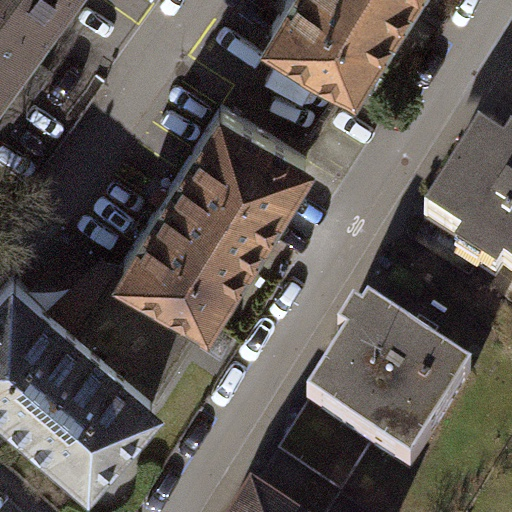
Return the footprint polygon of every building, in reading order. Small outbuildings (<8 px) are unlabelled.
[(0,0),(0,60),(44,0),(0,0)] [(274,0),(258,26),(352,85),(403,5),(405,0),(274,0)] [(306,155),(215,99),(114,260),(206,317),(209,313),(256,238),(306,155)] [(511,161),(471,135),(417,219),(478,258),(511,278),(511,161)] [(81,318),(114,260),(98,248),(51,292),(81,318)] [(12,260),(0,274),(0,402),(14,415),(85,476),(162,390),(206,317),(114,260),(81,318),(51,292),(12,260)] [(376,307),(314,403),(373,440),(416,468),(478,372),(438,347),(426,339),(376,307)] [(314,403),(257,493),(286,511),(326,511),(341,490),(373,440),(314,403)] [(286,511),(257,493),(244,511),(286,511)]
